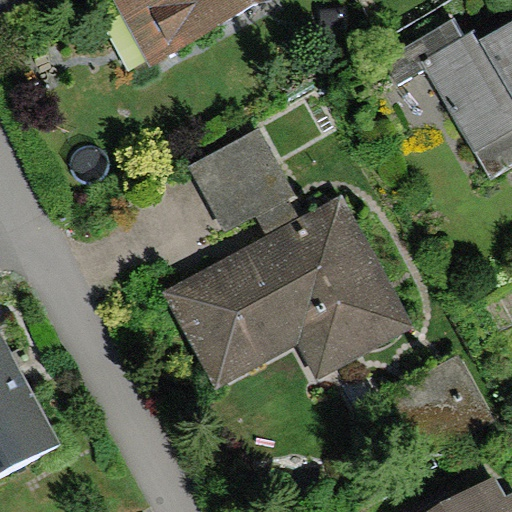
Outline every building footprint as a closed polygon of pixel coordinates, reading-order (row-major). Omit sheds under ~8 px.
[(125,0),(158,67),(272,13),(265,0),(125,0)] [(511,31),(432,77),(485,168),(511,152),(511,31)] [(253,144),(185,177),(213,234),(281,201),(253,144)] [(335,219),(174,304),(218,387),(293,348),(309,378),(395,332),(335,219)] [(0,364),(0,480),(47,456),(0,364)] [(482,428),(453,376),(397,407),(425,459),(482,428)]
